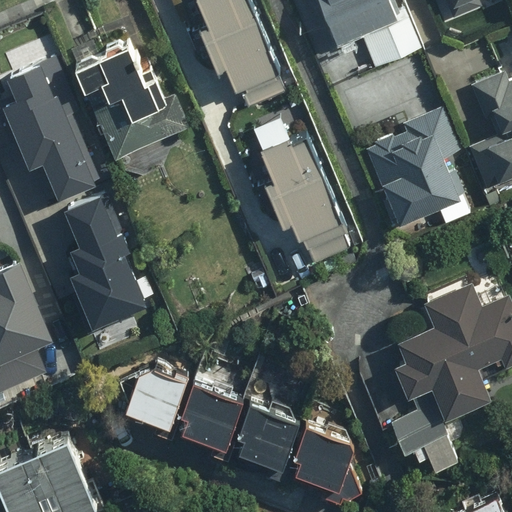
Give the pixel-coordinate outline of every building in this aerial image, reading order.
[(281,68),(250,0),(198,0),(237,87),(281,68)] [(392,0),(315,0),(330,39),(397,13),(392,0)] [(190,124),(176,92),(158,100),(131,39),(75,63),(116,157),(190,124)] [(36,65),(11,77),(61,190),(87,178),(36,65)] [(503,70),(472,82),(493,134),(469,143),(486,186),(511,175),(511,74),(506,77),(503,70)] [(404,132),(367,147),(397,220),(458,195),(440,152),(459,144),(442,102),(399,120),(404,132)] [(282,225),(286,223),(294,241),(345,219),(306,129),(255,151),(268,181),(263,183),(282,225)] [(129,245),(106,190),(64,207),(81,247),(70,251),(77,267),(66,272),(89,326),(145,302),(122,248),(129,245)] [(51,336),(17,258),(0,265),(0,389),(48,368),(37,342),(51,336)] [(388,417),(401,452),(423,444),(432,469),(459,459),(444,417),(490,400),(479,367),(503,358),(505,366),(511,363),(511,295),(510,291),(480,302),(472,280),(426,297),(435,322),(386,339),(406,396),(430,387),(435,400),(388,417)] [(128,388),(122,404),(170,421),(189,368),(153,355),(142,362),(123,368),(128,388)] [(246,389),(196,370),(184,400),(189,402),(184,416),(216,428),(212,439),(231,446),(236,433),(230,430),(246,389)] [(300,408),(250,391),(240,420),(247,422),(241,438),(272,449),(268,461),(287,468),(292,452),(286,450),(300,408)] [(354,428),(307,413),(296,445),(301,448),(298,459),(329,471),(326,482),(344,490),(345,484),(351,486),(362,479),(350,454),(355,435),(354,428)] [(70,511),(94,501),(63,435),(0,464),(0,498),(6,511),(70,511)] [(497,483),(449,504),(451,511),(511,511),(511,508),(509,510),(497,483)]
